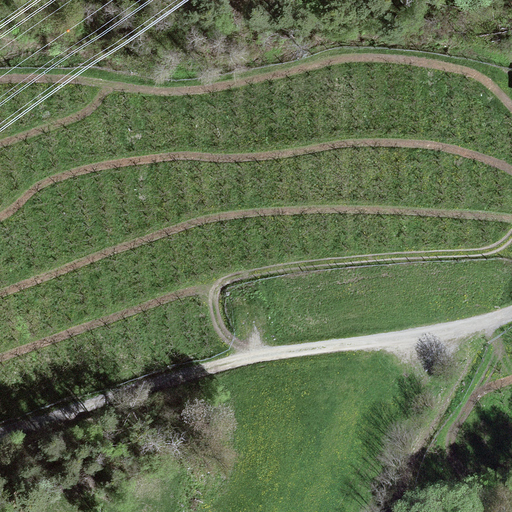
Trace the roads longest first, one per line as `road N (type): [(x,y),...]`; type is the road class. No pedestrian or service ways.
road 1 (track): [(511,314),(213,365),(0,442)]
road 2 (track): [(511,231),(490,250),(313,263),(221,282),(218,325),(250,358)]
